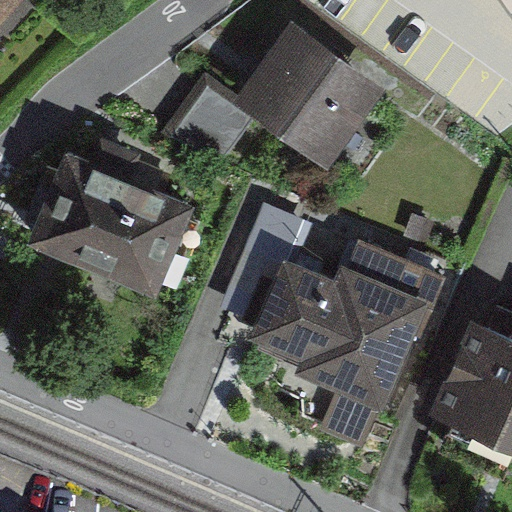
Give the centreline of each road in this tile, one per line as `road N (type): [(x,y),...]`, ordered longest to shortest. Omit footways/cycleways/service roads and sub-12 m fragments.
road 1 (residential): [(338,511),(0,367)]
road 2 (residential): [(194,0),(0,149)]
